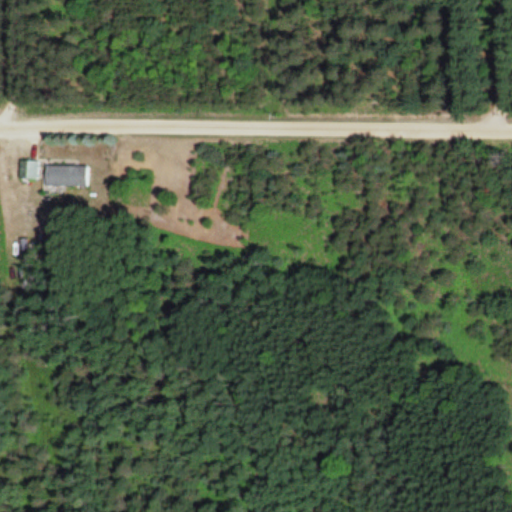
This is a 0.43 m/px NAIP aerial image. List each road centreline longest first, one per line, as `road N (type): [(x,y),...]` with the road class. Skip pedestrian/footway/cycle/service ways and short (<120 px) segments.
road 1 (residential): [(0,128),(511,127)]
road 2 (residential): [(500,127),(499,0)]
